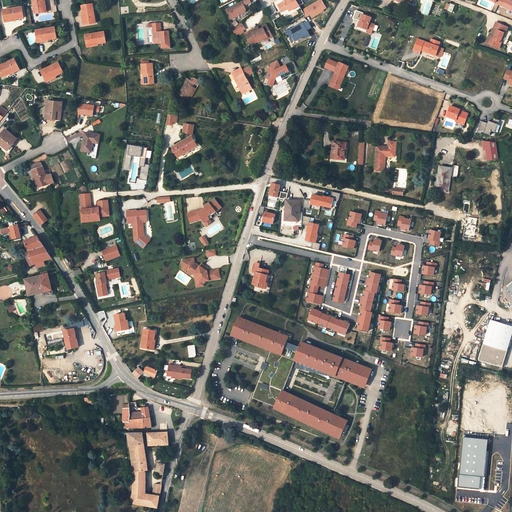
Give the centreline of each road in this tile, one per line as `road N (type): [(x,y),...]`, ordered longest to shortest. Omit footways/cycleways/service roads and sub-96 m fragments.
road 1 (tertiary): [(0,183),(60,262),(121,374)]
road 2 (tertiary): [(190,408),(375,482)]
road 3 (residential): [(239,235),(190,408)]
road 4 (residential): [(354,262),(363,228),(415,239),(399,328)]
road 5 (residential): [(316,42),(478,101)]
road 6 (residential): [(316,42),(256,183)]
road 7 (residential): [(120,196),(256,183)]
road 8 (residential): [(62,0),(71,44),(33,62),(19,45),(0,52)]
road 9 (residential): [(0,395),(98,388),(121,374)]
